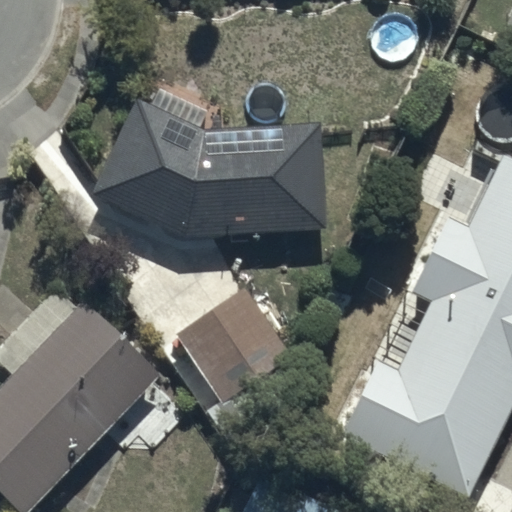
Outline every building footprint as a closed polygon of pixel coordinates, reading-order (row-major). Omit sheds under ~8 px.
[(218,106),(211,106),(160,81),(148,103),(133,96),(86,190),(178,236),(325,229),(320,121),(219,126),(218,106)] [(511,158),(503,154),(494,173),(475,164),(479,157),(445,141),(438,156),(428,151),(407,193),(443,211),(404,289),(426,300),(392,369),(372,359),(336,433),(463,495),(511,395),(511,158)] [(240,284),(206,305),(246,369),(280,348),(240,284)] [(74,300),(0,377),(0,494),(17,511),(19,511),(151,375),(74,300)] [(333,511),(255,472),(234,511),(333,511)]
